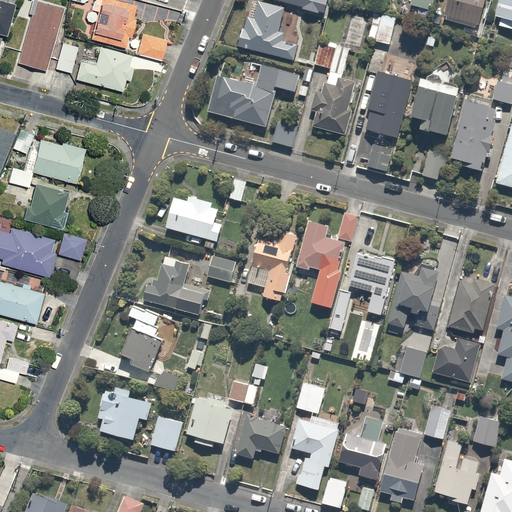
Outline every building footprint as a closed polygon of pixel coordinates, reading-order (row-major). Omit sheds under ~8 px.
[(6,0),(0,0),(0,44),(11,1),(6,0)] [(61,5),(40,0),(30,0),(14,64),(43,72),(61,5)] [(93,0),(91,9),(96,10),(94,19),(90,40),(123,46),(125,34),(129,35),(135,2),(123,0),(93,0)] [(283,5),(261,0),(257,0),(254,15),(246,13),(243,27),(241,26),(237,43),(293,57),(296,43),(281,39),(283,32),(277,30),(283,5)] [(287,0),(302,4),(300,8),(315,12),(317,8),(323,10),(325,0),(287,0)] [(409,0),(408,5),(431,10),(433,0),(409,0)] [(478,27),(483,0),(445,0),(442,19),(478,27)] [(511,0),(498,0),(495,15),(498,16),(497,24),(511,27),(511,0)] [(395,12),(372,8),(366,38),(374,40),(371,57),(386,60),(395,12)] [(164,36),(139,32),(136,54),(161,58),(164,36)] [(344,134),(355,81),(343,78),(350,45),(318,39),(313,64),(327,67),(322,91),(314,90),(310,110),(313,111),(310,126),(344,134)] [(69,72),(76,44),(61,40),(53,67),(69,72)] [(77,61),(73,79),(122,90),(124,78),(128,79),(131,65),(127,64),(130,54),(97,47),(93,64),(77,61)] [(299,73),(259,62),(254,82),(214,72),(205,109),(265,125),(275,85),(294,90),(299,73)] [(411,77),(374,69),(365,106),(370,107),(365,128),(397,135),(411,77)] [(510,101),(511,91),(511,79),(496,76),(492,97),(510,101)] [(415,81),(409,115),(419,117),(417,128),(448,134),(456,89),(415,81)] [(489,157),(494,133),(489,132),(493,108),(463,102),(453,158),(460,159),(460,164),(482,168),(484,156),(489,157)] [(511,122),(495,181),(511,186),(511,122)] [(296,128),(276,124),(271,144),(291,148),(296,128)] [(32,132),(19,126),(11,146),(24,152),(32,132)] [(0,161),(12,133),(0,127),(0,161)] [(62,144),(38,138),(30,169),(75,179),(83,144),(63,140),(62,144)] [(32,173),(10,166),(6,180),(28,187),(32,173)] [(242,201),(245,179),(231,177),(227,198),(242,201)] [(24,203),(20,218),(59,228),(65,207),(59,206),(64,191),(34,182),(28,204),(24,203)] [(165,227),(217,238),(221,220),(214,218),(217,205),(172,195),(165,227)] [(355,213),(342,210),(337,236),(350,239),(355,213)] [(324,235),(327,224),(307,219),(296,265),(308,268),(309,265),(336,272),(344,240),(324,235)] [(9,226),(8,230),(0,227),(0,261),(45,274),(55,238),(9,226)] [(295,231),(274,227),(272,238),(256,236),(247,283),(263,286),(261,295),(283,299),(295,231)] [(84,237),(61,230),(55,252),(78,259),(84,237)] [(395,258),(355,249),(346,286),(369,291),(364,312),(382,316),(395,258)] [(155,279),(149,278),(139,288),(137,301),(199,311),(202,288),(183,285),(186,261),(176,260),(177,256),(164,254),(162,264),(158,263),(155,279)] [(236,260),(210,255),(206,277),(232,282),(236,260)] [(420,261),(411,272),(399,269),(388,322),(404,326),(408,310),(415,311),(412,325),(435,330),(441,300),(431,298),(439,265),(420,261)] [(470,280),(458,278),(447,325),(472,331),(473,326),(482,328),(493,282),(471,276),(470,280)] [(0,312),(33,320),(40,290),(0,280),(0,312)] [(499,378),(511,381),(511,295),(502,293),(493,326),(502,328),(496,352),(505,355),(499,378)] [(61,299),(45,294),(36,323),(52,328),(61,299)] [(131,356),(129,363),(156,372),(152,384),(175,391),(180,375),(163,369),(165,361),(155,358),(162,338),(154,335),(157,325),(154,324),(158,313),(131,304),(128,315),(132,316),(120,353),(131,356)] [(238,314),(225,312),(224,325),(237,326),(238,314)] [(0,318),(0,351),(3,338),(12,340),(16,322),(0,318)] [(208,339),(211,324),(199,321),(195,337),(208,339)] [(472,383),(481,343),(456,337),(454,347),(436,343),(430,374),(472,383)] [(418,376),(425,351),(406,346),(400,372),(418,376)] [(195,368),(199,352),(188,348),(183,365),(195,368)] [(30,356),(6,352),(3,367),(17,370),(27,371),(30,356)] [(3,367),(0,366),(0,379),(15,382),(17,370),(3,367)] [(146,418),(151,400),(129,395),(131,387),(106,381),(97,416),(101,417),(98,429),(134,438),(139,416),(146,418)] [(248,385),(233,381),(229,398),(244,402),(248,385)] [(319,412),(324,386),(301,381),(295,407),(319,412)] [(258,387),(248,385),(244,402),(254,405),(258,387)] [(192,441),(213,446),(215,440),(224,442),(233,407),(195,398),(186,433),(194,434),(192,441)] [(443,438),(450,408),(429,404),(422,434),(443,438)] [(495,445),(499,416),(479,413),(474,442),(495,445)] [(278,451),(285,425),(244,414),(234,452),(253,457),(256,444),(278,451)] [(182,423),(158,416),(149,444),(172,452),(182,423)] [(302,455),(296,483),(318,488),(323,464),(329,466),(339,426),(298,416),(291,447),(311,452),(310,457),(302,455)] [(378,437),(381,421),(364,418),(360,433),(346,430),(339,462),(359,466),(357,473),(376,477),(377,470),(380,470),(387,439),(378,437)] [(389,498),(401,501),(402,495),(414,498),(421,463),(413,462),(418,435),(393,429),(380,490),(390,493),(389,498)] [(475,458),(459,454),(461,443),(447,439),(434,490),(448,493),(446,499),(466,504),(470,487),(475,489),(479,472),(475,470),(478,459),(475,458)] [(511,511),(511,459),(502,457),(498,475),(489,474),(481,511),(511,511)] [(340,507),(347,480),(328,475),(321,502),(340,507)] [(375,485),(362,482),(356,505),(369,509),(375,485)] [(60,511),(64,504),(25,489),(16,511),(60,511)] [(135,511),(139,501),(121,494),(113,511),(135,511)]
